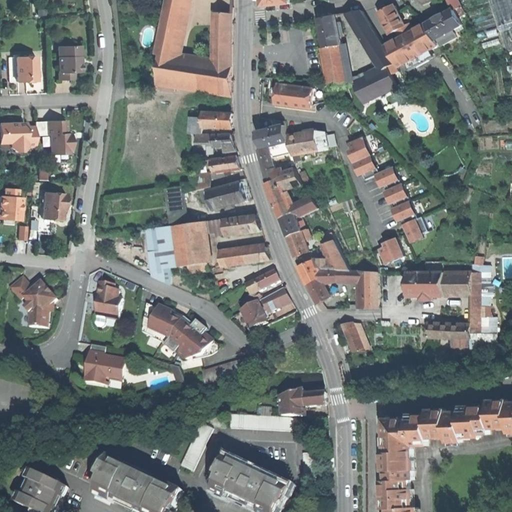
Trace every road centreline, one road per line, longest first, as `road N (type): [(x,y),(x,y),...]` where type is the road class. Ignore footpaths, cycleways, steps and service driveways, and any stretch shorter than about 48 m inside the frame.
road 1 (secondary): [(315,323),(249,157),(245,18)]
road 2 (residential): [(315,323),(268,345),(241,342),(202,307),(83,260)]
road 3 (secondary): [(348,511),(341,401),(315,323)]
road 4 (residential): [(103,101),(83,260)]
road 5 (residential): [(83,260),(60,352),(0,352)]
road 6 (residential): [(364,0),(245,18)]
